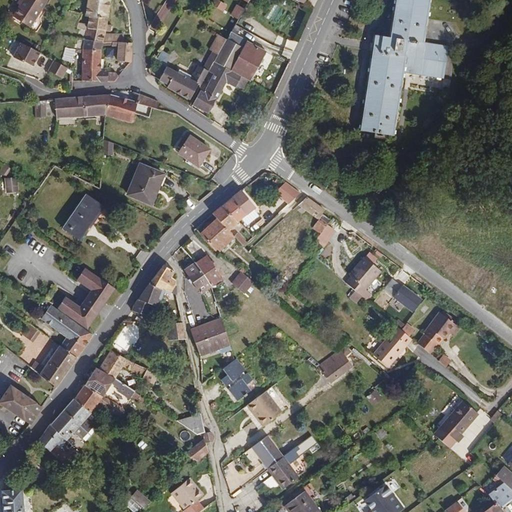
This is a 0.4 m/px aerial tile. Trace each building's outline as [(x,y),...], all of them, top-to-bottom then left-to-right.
[(29,29),(47,4),(41,0),(22,0),(24,1),(12,17),(29,29)] [(86,11),(88,0),(80,0),(79,10),(86,11)] [(106,35),(112,0),(110,0),(88,0),(86,11),(85,18),(88,18),(85,42),(103,45),(106,35)] [(223,12),(226,7),(214,0),(211,5),(223,12)] [(249,0),(237,0),(235,3),(237,4),(244,8),(249,0)] [(289,0),(288,1),(300,8),(304,0),(289,0)] [(429,0),(392,0),(387,35),(387,40),(371,38),(358,135),(391,140),(400,74),(435,79),(444,80),(448,46),(439,44),(424,43),(429,0)] [(237,4),(231,16),(238,20),(245,9),(244,8),(237,4)] [(76,16),(78,8),(68,6),(63,13),(76,16)] [(224,35),(230,26),(224,23),(218,32),(224,35)] [(268,70),(275,57),(233,33),(227,43),(224,49),(219,58),(217,61),(244,77),(249,80),(251,81),(261,66),(268,70)] [(224,49),(227,43),(218,38),(209,53),(213,55),(219,58),(224,49)] [(100,73),(103,45),(85,42),(81,54),(78,84),(105,85),(106,74),(100,73)] [(38,56),(21,47),(14,60),(23,65),(23,64),(32,69),(39,57),(38,56)] [(129,67),(131,48),(125,48),(117,47),(116,66),(129,67)] [(190,103),(198,88),(200,90),(209,75),(217,61),(219,58),(213,55),(203,71),(198,68),(192,79),(190,83),(179,76),(167,70),(160,82),(169,87),(167,90),(190,103)] [(209,117),(228,85),(237,89),(244,77),(217,61),(209,75),(214,78),(205,94),(203,93),(194,108),(209,117)] [(62,78),(66,69),(56,63),(51,72),(62,78)] [(192,79),(181,72),(179,76),(190,83),(192,79)] [(242,92),(249,80),(244,77),(237,89),(242,92)] [(107,119),(112,99),(113,98),(57,99),(57,119),(107,119)] [(135,126),(141,106),(157,110),(159,104),(134,98),(132,98),(130,103),(112,99),(107,119),(135,126)] [(35,118),(35,102),(26,102),(26,118),(35,118)] [(198,170),(210,151),(190,138),(178,157),(198,170)] [(112,144),(102,144),(102,156),(112,156),(112,144)] [(0,175),(5,179),(12,169),(6,165),(0,173),(0,175)] [(161,190),(167,176),(140,165),(127,198),(151,208),(158,189),(161,190)] [(86,184),(89,175),(80,171),(77,180),(86,184)] [(18,191),(18,180),(6,180),(6,192),(7,194),(19,193),(18,191)] [(290,204),(299,195),(286,183),(278,192),(290,204)] [(256,211),(254,208),(241,193),(233,199),(223,207),(239,225),(250,215),(256,211)] [(63,231),(68,234),(76,240),(81,244),(85,237),(104,211),(85,198),(67,225),(63,231)] [(321,216),(324,212),(306,198),(297,206),(317,222),(321,216)] [(239,225),(223,207),(212,215),(216,218),(230,233),(239,225)] [(319,235),(325,226),(329,222),(321,216),(317,222),(311,229),(319,235)] [(234,237),(230,233),(216,218),(199,233),(218,254),(235,238),(234,237)] [(325,241),(333,231),(325,226),(319,235),(314,241),(331,253),(335,248),(325,241)] [(296,250),(279,230),(262,245),(280,265),(296,250)] [(248,245),(237,234),(234,237),(235,238),(244,248),(248,245)] [(365,289),(380,271),(363,257),(348,275),(351,277),(345,283),(355,291),(361,296),(366,300),(371,294),(365,289)] [(221,281),(205,258),(195,266),(210,288),(221,281)] [(156,309),(162,292),(166,293),(171,282),(175,274),(171,268),(166,263),(150,285),(136,303),(131,311),(145,317),(148,308),(156,309)] [(210,288),(195,266),(185,273),(197,290),(198,292),(200,295),(210,288)] [(109,309),(120,293),(87,270),(78,283),(97,296),(95,299),(109,309)] [(254,285),(242,275),(239,273),(237,276),(231,284),(244,296),(254,285)] [(422,301),(402,286),(392,299),(411,315),(422,301)] [(356,303),(361,296),(355,291),(349,297),(356,303)] [(91,335),(104,316),(89,306),(86,311),(67,299),(58,312),(91,335)] [(109,309),(95,299),(92,302),(89,306),(104,316),(106,312),(109,309)] [(77,358),(91,338),(51,308),(42,321),(67,340),(62,348),(77,358)] [(444,344),(451,335),(455,338),(460,331),(439,315),(422,334),(423,335),(438,347),(442,343),(444,344)] [(228,343),(222,321),(206,325),(192,329),(201,359),(230,351),(228,343)] [(414,330),(406,324),(401,331),(409,337),(414,330)] [(186,342),(182,325),(174,326),(176,343),(186,342)] [(386,372),(412,341),(409,339),(401,333),(397,329),(371,359),(386,372)] [(438,347),(423,335),(416,345),(430,357),(438,347)] [(57,388),(77,358),(62,348),(46,370),(42,376),(57,388)] [(353,367),(347,358),(353,354),(346,348),(338,353),(321,365),(319,366),(330,383),(353,367)] [(157,376),(110,353),(98,372),(115,381),(123,370),(152,386),(157,376)] [(449,361),(440,354),(436,358),(445,366),(449,361)] [(253,381),(238,360),(236,361),(231,365),(223,371),(227,376),(221,380),(238,403),(251,394),(250,392),(246,387),(253,381)] [(42,376),(46,370),(35,362),(31,369),(42,376)] [(136,394),(115,381),(98,372),(95,370),(84,387),(90,392),(101,400),(111,387),(119,392),(118,395),(129,403),(136,394)] [(0,406),(17,419),(29,400),(27,399),(10,387),(0,400),(0,406)] [(90,417),(101,400),(90,392),(84,387),(73,402),(89,416),(90,417)] [(284,414),(269,392),(252,404),(261,417),(259,419),(264,427),(284,414)] [(376,392),(366,399),(371,408),(382,401),(376,392)] [(28,426),(40,408),(29,400),(17,419),(28,426)] [(453,444),(470,425),(478,415),(463,401),(432,438),(435,440),(449,453),(455,446),(453,444)] [(90,417),(89,416),(73,402),(51,427),(63,442),(68,442),(69,439),(70,440),(75,434),(84,442),(95,429),(86,421),(90,417)] [(261,417),(252,404),(250,405),(259,419),(261,417)] [(494,423),(500,416),(497,413),(490,420),(494,423)] [(211,435),(205,436),(201,417),(176,421),(198,438),(198,437),(204,436),(206,443),(206,444),(204,441),(186,454),(187,457),(194,466),(199,462),(210,453),(208,445),(213,443),(214,442),(215,440),(215,438),(213,436),(211,435)] [(51,455),(63,442),(51,427),(37,443),(51,455)] [(387,436),(381,428),(375,433),(380,441),(387,436)] [(283,440),(284,439),(279,431),(268,438),(274,446),(283,440)] [(312,437),(284,456),(288,463),(317,444),(312,437)] [(285,461),(274,446),(268,438),(254,450),(269,472),(285,461)] [(70,440),(69,439),(68,442),(74,448),(76,446),(70,440)] [(299,481),(285,461),(269,472),(283,492),(299,481)] [(511,476),(502,468),(492,480),(502,487),(511,495),(511,476)] [(205,497),(190,478),(171,492),(185,511),(198,502),(205,497)] [(402,511),(404,511),(388,487),(366,502),(372,511),(402,511)] [(499,511),(510,503),(511,506),(511,495),(502,487),(487,498),(493,507),(489,510),(485,511),(499,511)] [(131,511),(136,511),(149,501),(135,489),(120,501),(131,511)] [(23,511),(22,491),(0,493),(2,511),(23,511)] [(290,511),(320,511),(313,501),(306,491),(286,505),(290,511)] [(493,507),(487,498),(483,501),(489,510),(493,507)] [(202,511),(205,510),(198,502),(185,511),(202,511)]
